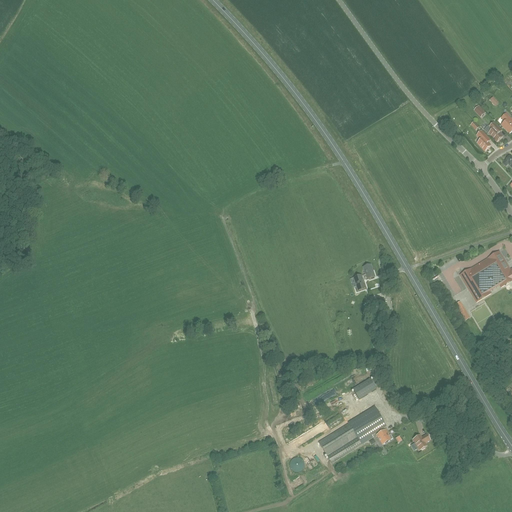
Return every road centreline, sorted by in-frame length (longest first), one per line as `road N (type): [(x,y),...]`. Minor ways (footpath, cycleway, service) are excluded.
road 1 (primary): [(407,269),(278,68),(212,0)]
road 2 (unclassified): [(480,167),(405,91),(337,0)]
road 3 (primary): [(511,445),(407,269)]
